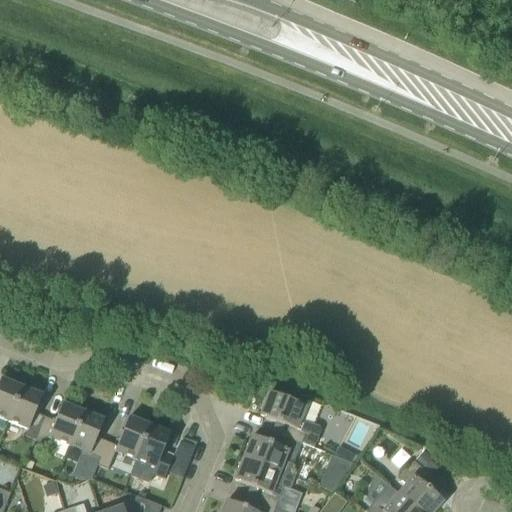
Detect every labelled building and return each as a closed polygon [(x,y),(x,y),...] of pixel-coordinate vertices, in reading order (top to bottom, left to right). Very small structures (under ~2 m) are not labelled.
[(0,420),(6,423),(20,389),(17,387),(13,380),(6,383),(0,381),(0,420)] [(34,443),(44,419),(35,415),(42,397),(36,395),(33,388),(25,391),(20,389),(6,423),(26,432),(23,439),(34,443)] [(287,402),(269,394),(260,417),(281,426),(277,436),(300,445),(313,450),(320,432),(318,428),(309,425),(310,424),(299,420),(303,408),(287,402)] [(48,439),(68,447),(82,414),(78,412),(75,404),(67,407),(62,405),(55,423),(44,419),(34,443),(36,444),(43,447),(45,448),(48,439)] [(95,466),(105,442),(97,440),(103,422),(98,420),(95,412),(87,416),(82,414),(68,447),(89,456),(86,462),(95,466)] [(115,452),(136,461),(149,428),(144,426),(141,418),(134,421),(128,419),(118,447),(105,442),(95,466),(107,471),(115,452)] [(149,428),(136,461),(130,475),(150,484),(153,477),(164,481),(173,458),(162,453),(170,436),(164,433),(161,426),(153,429),(149,428)] [(277,436),(273,446),(252,438),(243,458),(294,479),(295,476),(294,466),(292,466),(300,445),(277,436)] [(177,451),(191,457),(195,448),(180,443),(177,451)] [(38,458),(43,447),(36,444),(31,455),(38,458)] [(423,453),(414,464),(423,471),(432,461),(423,453)] [(357,458),(352,456),(349,463),(353,465),(357,458)] [(333,494),(338,487),(353,465),(330,457),(321,480),(318,488),(333,494)] [(251,501),(274,510),(282,489),(289,492),(294,479),(243,458),(234,482),(255,490),(251,501)] [(435,511),(443,504),(425,489),(433,480),(423,471),(414,464),(413,463),(398,481),(405,487),(397,496),(415,511),(435,511)] [(58,495),(55,483),(42,486),(45,499),(58,495)] [(0,511),(3,511),(11,493),(0,488),(0,511)] [(365,511),(415,511),(397,496),(386,488),(365,511)] [(137,511),(159,511),(161,508),(136,498),(132,510),(137,511)] [(273,511),(274,510),(251,501),(247,511),(226,502),(221,511),(273,511)]
